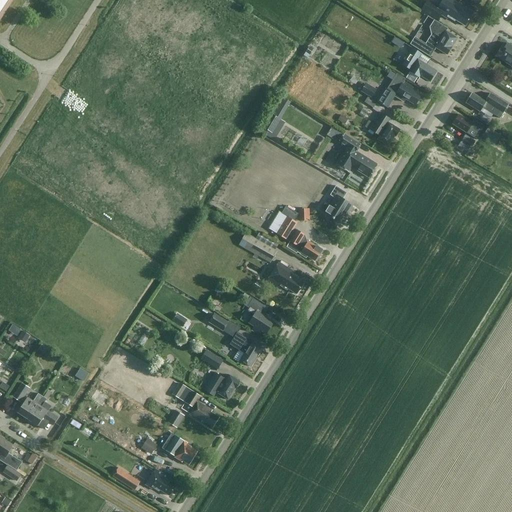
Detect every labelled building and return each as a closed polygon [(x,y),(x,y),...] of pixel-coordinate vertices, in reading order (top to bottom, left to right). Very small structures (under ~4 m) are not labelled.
[(0,0),(0,20),(13,0),(0,0)] [(473,13),(452,0),(442,0),(437,8),(426,1),(421,10),(437,21),(441,14),(447,18),(448,16),(454,21),(455,19),(465,26),(473,13)] [(436,48),(447,55),(457,38),(446,31),(448,29),(434,20),(429,27),(431,35),(425,44),(414,37),(410,44),(430,57),(436,48)] [(511,46),(507,43),(504,48),(502,46),(495,56),(511,66),(511,46)] [(412,48),(402,65),(409,70),(411,70),(410,72),(406,78),(414,83),(418,77),(419,77),(420,76),(430,82),(436,71),(426,65),(416,59),(420,53),(412,48)] [(414,91),(415,88),(404,81),(406,79),(397,73),(387,89),(386,89),(378,101),(387,107),(395,96),(404,101),(405,99),(415,105),(421,95),(414,91)] [(376,90),(365,83),(361,91),(372,97),(376,90)] [(480,112),(483,107),(499,118),(509,103),(493,93),(487,103),(472,93),(466,103),(480,112)] [(364,102),(374,108),(377,103),(368,97),(364,102)] [(389,122),(391,119),(379,112),(372,123),(368,129),(379,136),(377,139),(388,146),(395,135),(396,135),(399,131),(399,129),(389,122)] [(272,133),(280,119),(271,114),(263,127),(272,133)] [(338,120),(345,124),(348,119),(341,114),(338,120)] [(472,123),(458,114),(452,124),(466,133),(470,128),(479,134),(484,125),(475,119),(472,123)] [(494,144),(500,135),(488,128),(482,137),(494,144)] [(344,152),(337,165),(348,172),(351,167),(369,178),(378,165),(359,153),(358,154),(356,152),(361,145),(344,134),(338,142),(347,148),(344,152)] [(461,140),(472,147),(475,141),(465,135),(461,140)] [(458,146),(467,152),(470,146),(461,141),(458,146)] [(347,193),(336,186),(330,195),(335,198),(325,213),(338,222),(345,211),(348,212),(352,205),(343,199),(347,193)] [(298,214),(286,207),(281,214),(278,212),(268,228),(276,233),(289,241),(296,231),(293,229),(292,229),(296,222),(294,221),(298,215),(298,214)] [(312,220),(312,208),(301,209),(302,221),(312,220)] [(322,250),(308,241),(307,241),(302,238),(304,234),(297,230),(296,231),(289,241),(286,247),(296,253),(297,252),(300,254),(306,258),(307,256),(315,261),(322,250)] [(268,246),(256,238),(246,233),(239,245),(270,263),(277,251),(275,249),(268,246)] [(292,271),(289,268),(279,262),(267,280),(279,288),(280,286),(287,290),(288,288),(296,294),(303,282),(297,279),(298,277),(291,273),(292,271)] [(266,334),(274,322),(262,314),(267,307),(253,298),(248,305),(250,307),(248,310),(254,315),(249,323),(254,326),(251,330),(259,335),(262,331),(266,334)] [(177,314),(173,320),(178,324),(182,317),(177,314)] [(223,330),(228,322),(214,314),(209,322),(223,330)] [(24,343),(30,335),(23,331),(18,339),(24,343)] [(237,332),(229,344),(244,353),(240,360),(251,366),(261,349),(249,342),(250,340),(237,332)] [(44,344),(40,349),(49,356),(53,350),(44,344)] [(223,362),(206,351),(201,360),(218,370),(223,362)] [(78,375),(87,380),(91,373),(82,368),(78,375)] [(227,379),(215,372),(204,390),(214,396),(216,392),(218,393),(228,399),(235,388),(236,387),(238,387),(239,384),(239,382),(240,381),(229,375),(227,379)] [(3,382),(0,386),(6,391),(9,386),(3,382)] [(13,397),(20,402),(29,388),(22,383),(13,397)] [(212,427),(219,417),(211,412),(212,410),(198,401),(201,396),(182,384),(175,395),(193,407),(189,414),(202,422),(202,420),(212,427)] [(28,419),(42,396),(38,393),(33,401),(27,397),(17,412),(28,419)] [(42,396),(28,419),(38,426),(42,428),(47,421),(53,425),(58,417),(42,407),(47,399),(42,396)] [(168,422),(177,428),(185,415),(175,409),(168,422)] [(189,464),(197,452),(190,448),(191,446),(187,443),(188,442),(172,432),(161,449),(182,462),(183,461),(189,464)] [(0,453),(2,455),(0,458),(0,460),(7,465),(16,471),(18,469),(22,462),(8,453),(13,446),(0,437),(0,453)] [(141,448),(151,454),(157,445),(147,438),(141,448)] [(16,471),(7,465),(3,472),(16,481),(21,474),(16,471)] [(140,481),(118,467),(112,476),(135,490),(140,481)] [(177,483),(155,469),(146,485),(151,488),(152,487),(159,491),(160,490),(169,495),(177,483)] [(8,507),(11,501),(5,497),(1,503),(8,507)]
